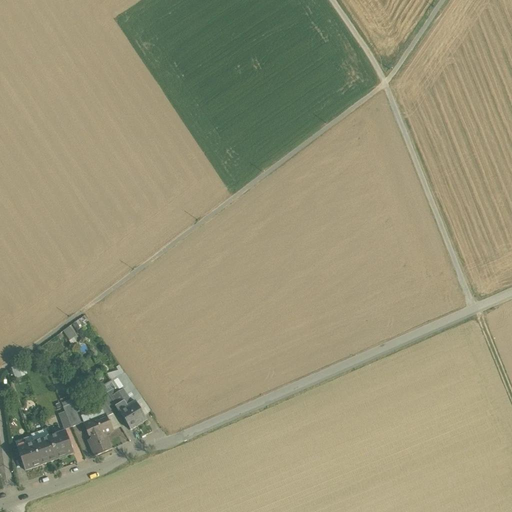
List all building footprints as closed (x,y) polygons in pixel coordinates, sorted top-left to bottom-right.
[(61,330),(68,340),(74,336),(67,326),(61,330)] [(27,375),(22,364),(17,367),(21,378),(27,375)] [(21,378),(17,367),(11,369),(16,380),(21,378)] [(125,375),(111,383),(115,389),(117,392),(118,393),(125,389),(123,384),(128,380),(125,375)] [(128,380),(123,384),(125,389),(126,389),(132,385),(128,380)] [(107,394),(115,389),(111,383),(98,391),(102,397),(107,394)] [(141,399),(132,385),(126,389),(135,403),(141,399)] [(115,389),(107,394),(113,404),(119,412),(127,408),(118,393),(117,392),(115,389)] [(135,403),(126,389),(125,389),(118,393),(127,408),(135,403)] [(113,404),(107,394),(102,397),(108,407),(113,404)] [(108,407),(102,397),(97,399),(104,417),(105,416),(105,417),(106,417),(107,417),(113,414),(108,407)] [(80,400),(71,403),(72,404),(74,409),(75,409),(82,406),(80,400)] [(147,421),(135,403),(127,408),(138,426),(147,421)] [(72,404),(63,408),(65,413),(71,428),(81,424),(75,409),(74,409),(72,404)] [(138,426),(127,408),(119,412),(130,431),(138,426)] [(71,428),(65,413),(59,416),(64,431),(71,428)] [(104,417),(86,424),(86,426),(84,426),(89,436),(90,435),(91,437),(86,439),(87,441),(105,434),(113,431),(110,423),(109,423),(107,417),(106,417),(105,417),(105,416),(104,417)] [(66,433),(50,439),(57,460),(73,454),(66,433)] [(105,434),(87,441),(94,457),(112,450),(105,434)] [(50,439),(34,444),(41,466),(57,460),(50,439)] [(34,444),(18,450),(25,472),(41,466),(34,444)]
